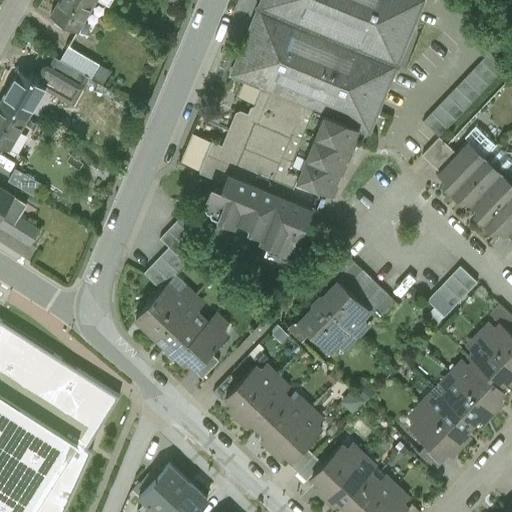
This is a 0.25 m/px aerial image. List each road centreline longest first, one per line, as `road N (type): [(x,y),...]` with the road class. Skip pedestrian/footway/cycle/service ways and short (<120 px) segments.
road 1 (residential): [(101,333),(97,280),(216,0)]
road 2 (residential): [(285,511),(158,390)]
road 3 (residential): [(403,191),(511,298)]
road 4 (residential): [(158,390),(108,511)]
road 5 (residential): [(101,333),(0,268)]
